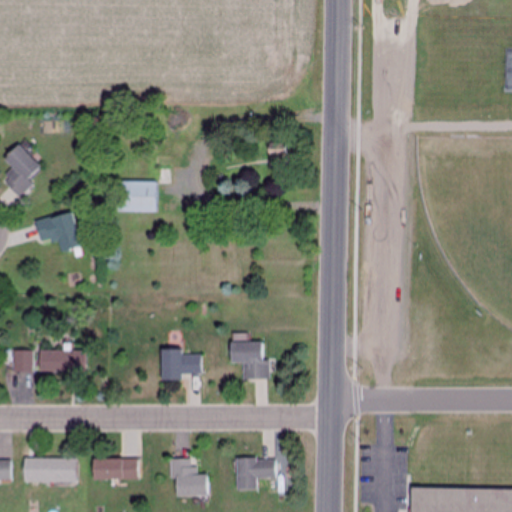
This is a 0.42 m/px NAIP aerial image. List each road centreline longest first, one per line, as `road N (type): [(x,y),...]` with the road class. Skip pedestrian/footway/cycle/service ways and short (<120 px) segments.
road 1 (residential): [(331,511),(336,0)]
road 2 (residential): [(334,416),(0,416)]
road 3 (residential): [(334,402),(511,398)]
